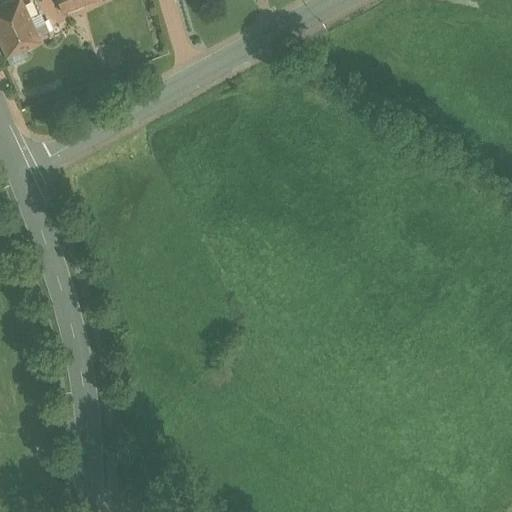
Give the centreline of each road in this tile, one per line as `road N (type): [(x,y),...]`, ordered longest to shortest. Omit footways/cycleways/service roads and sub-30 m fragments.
road 1 (secondary): [(92,511),(80,365),(19,169)]
road 2 (residential): [(190,79),(19,169)]
road 3 (residential): [(332,0),(190,79)]
